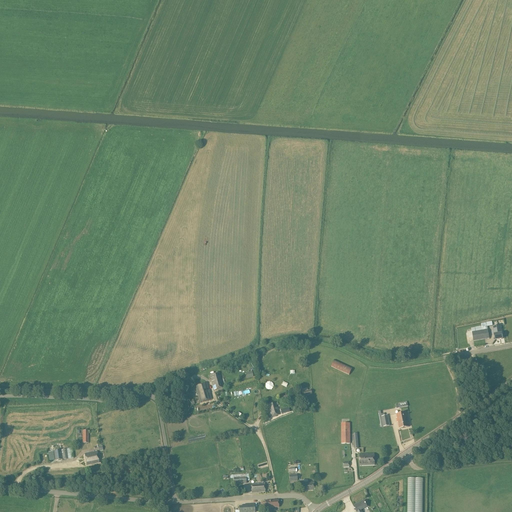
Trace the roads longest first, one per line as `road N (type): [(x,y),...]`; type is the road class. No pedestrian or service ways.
road 1 (unclassified): [(175,502),(154,393),(121,401),(0,396)]
road 2 (track): [(200,377),(214,364),(293,338),(384,364),(443,357)]
road 3 (tertiary): [(316,511),(511,381)]
road 4 (unclassified): [(0,487),(175,502)]
road 5 (unclassified): [(316,511),(288,495),(175,502)]
